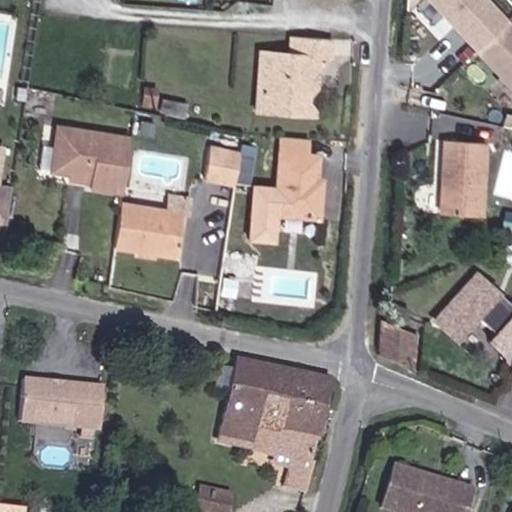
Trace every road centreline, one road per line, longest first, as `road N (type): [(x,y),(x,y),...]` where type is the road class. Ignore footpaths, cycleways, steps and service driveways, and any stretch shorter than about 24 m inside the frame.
road 1 (residential): [(360,366),(0,279)]
road 2 (unclassified): [(360,366),(383,0)]
road 3 (unknown): [(381,28),(111,16)]
road 4 (residential): [(511,429),(360,366)]
road 5 (unclassified): [(335,511),(360,366)]
